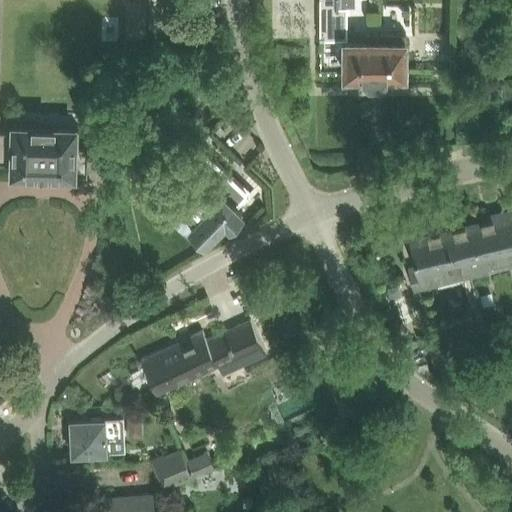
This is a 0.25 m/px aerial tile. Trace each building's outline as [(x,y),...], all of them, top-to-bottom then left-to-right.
[(0,0),(0,161),(13,162),(13,173),(75,174),(75,173),(88,173),(88,146),(80,145),(80,126),(32,125),(33,120),(29,116),(20,116),(16,120),(16,124),(15,124),(14,129),(0,128),(0,0)] [(320,0),(320,38),(345,38),(345,73),(365,73),(365,75),(370,80),(382,80),(387,75),(387,73),(406,73),(406,53),(406,32),(348,32),(348,6),(339,6),(338,0),(320,0)] [(230,224),(243,211),(238,206),(250,193),(204,148),(186,166),(204,184),(178,211),(173,215),(173,219),(187,232),(191,233),(195,228),(207,240),(226,220),(230,224)] [(511,209),(496,213),(497,217),(460,226),(472,273),(511,263),(511,209)] [(415,287),(437,281),(472,273),(460,226),(412,238),(418,263),(410,266),(415,287)] [(206,294),(235,284),(229,267),(200,277),(206,294)] [(437,367),(455,359),(489,346),(481,313),(424,335),(437,367)] [(208,338),(203,329),(142,358),(157,390),(217,362),(218,363),(237,354),(241,363),(267,351),(251,318),(208,338)] [(151,408),(130,407),(128,433),(150,434),(151,408)] [(107,416),(71,418),(73,452),(86,452),(108,451),(126,450),(124,415),(107,416)] [(388,436),(396,428),(388,420),(380,428),(388,436)] [(187,460),(181,447),(163,454),(163,453),(151,458),(158,473),(164,488),(193,476),(187,460)] [(193,476),(216,466),(209,451),(187,460),(193,476)] [(155,507),(154,493),(103,497),(104,511),(168,511),(168,506),(155,507)]
